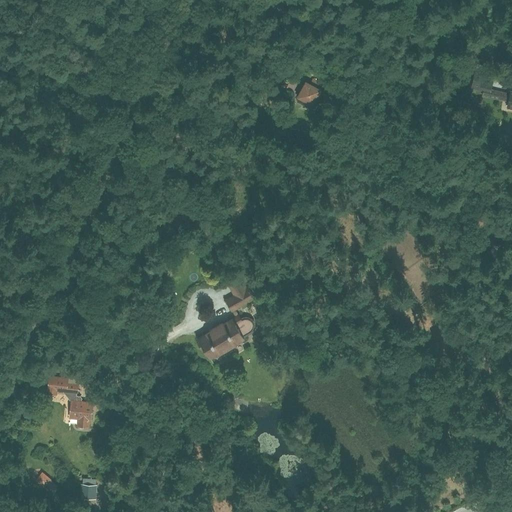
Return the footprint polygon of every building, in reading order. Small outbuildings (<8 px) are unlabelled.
[(297,70),(306,65),(303,59),(294,63),(297,70)] [(474,70),(470,87),(482,89),(481,95),(507,101),(506,107),(511,107),(511,89),(510,89),(509,94),(489,90),(493,74),(474,70)] [(308,107),(310,104),(311,104),(312,103),(313,103),(316,98),(315,97),(319,90),(315,88),(318,83),(311,79),(309,84),(306,82),(298,96),(299,97),(297,101),(308,107)] [(236,316),(197,338),(203,348),(205,347),(210,357),(250,333),(252,332),(254,330),(255,327),(255,325),(255,323),(254,320),(252,318),(251,317),(248,316),(246,316),(244,316),(240,318),(235,309),(255,298),(247,285),(246,286),(240,275),(227,283),(234,295),(226,299),(236,316)] [(55,374),(55,383),(86,383),(86,378),(75,378),(75,375),(55,374)] [(93,401),(71,399),(69,418),(77,419),(77,426),(89,427),(90,420),(91,420),(93,401)] [(50,478),(42,472),(36,478),(44,485),(47,481),(52,486),(55,483),(50,478)] [(97,484),(81,483),(80,498),(96,499),(97,484)] [(56,505),(47,499),(44,505),(53,511),(56,505)]
